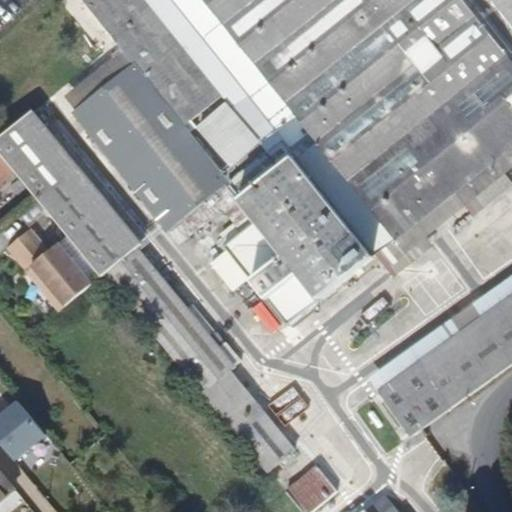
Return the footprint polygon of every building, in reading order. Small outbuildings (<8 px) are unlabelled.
[(82,111),(80,113),(175,231),(196,214),(204,225),(222,211),(227,217),(238,207),(254,226),(242,236),(225,250),(288,329),(511,149),(511,63),(461,0),(83,0),(101,21),(126,53),(113,64),(124,77),(82,111)] [(511,0),(492,0),(511,24),(511,0)] [(82,111),(124,77),(113,64),(72,98),(82,111)] [(288,444),(227,369),(231,366),(182,307),(137,251),(142,247),(34,115),(0,143),(0,153),(18,174),(103,279),(108,276),(263,464),(288,444)] [(0,189),(18,174),(0,153),(0,189)] [(238,207),(227,217),(242,236),(254,226),(238,207)] [(184,242),(204,225),(196,214),(175,231),(184,242)] [(67,308),(94,286),(61,245),(50,254),(33,232),(9,251),(27,273),(34,267),(67,308)] [(60,314),(67,308),(34,267),(27,273),(60,314)] [(511,286),(378,381),(387,395),(511,308),(511,286)] [(182,307),(231,366),(238,360),(212,329),(211,331),(188,303),(182,307)] [(511,308),(387,395),(419,440),(427,434),(479,394),(511,370),(511,308)] [(69,389),(39,353),(30,361),(40,374),(39,375),(58,398),(69,389)] [(46,435),(19,401),(0,416),(0,441),(15,460),(46,435)] [(0,503),(14,492),(0,474),(0,467),(5,463),(0,457),(0,503)] [(301,511),(316,511),(338,494),(317,468),(286,493),(301,511)]
